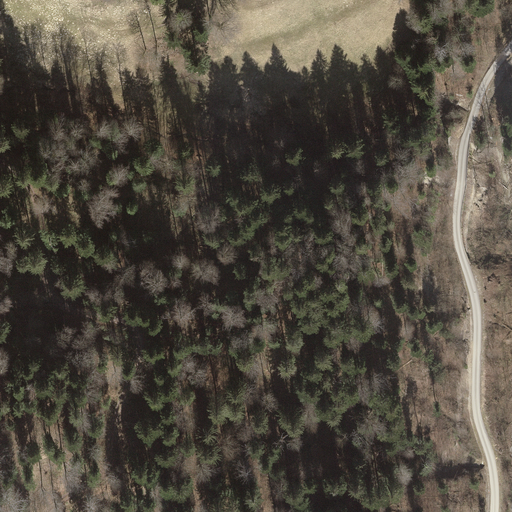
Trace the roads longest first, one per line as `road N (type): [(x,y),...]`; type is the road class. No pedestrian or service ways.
road 1 (unclassified): [(494,511),(493,468),(475,402),(475,299),(456,211),(465,135),(484,83),(511,45)]
road 2 (track): [(50,511),(106,470),(113,424),(142,346),(130,322),(69,308),(49,294),(36,204),(0,157)]
